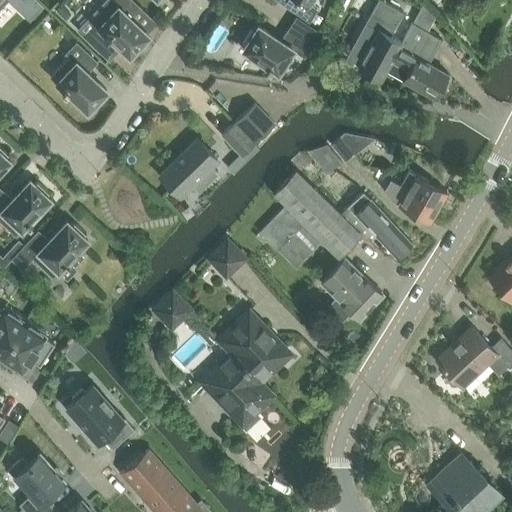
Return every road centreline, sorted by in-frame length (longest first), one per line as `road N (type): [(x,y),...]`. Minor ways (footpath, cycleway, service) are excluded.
road 1 (tertiary): [(345,502),(339,458),(354,411),(511,136)]
road 2 (residential): [(0,81),(88,167),(202,0)]
